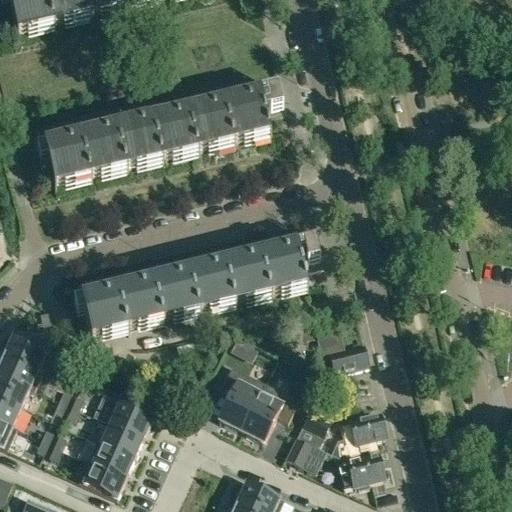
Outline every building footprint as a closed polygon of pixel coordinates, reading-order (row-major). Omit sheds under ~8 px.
[(7,0),(18,44),(198,0),(7,0)] [(419,0),(423,12),(429,10),(471,0),(419,0)] [(286,122),(283,108),(282,109),(278,96),(44,152),(55,197),(271,144),(267,126),(286,122)] [(323,274),(320,261),(318,261),(315,248),(73,306),(77,321),(84,319),(91,349),(308,296),(306,291),(307,291),(305,285),(303,279),(323,274)] [(40,320),(42,332),(50,331),(48,319),(40,320)] [(311,330),(292,334),(296,349),(315,344),(311,330)] [(334,382),(368,374),(363,353),(344,357),(338,333),(315,338),(321,365),(330,363),(334,382)] [(5,360),(38,375),(48,354),(34,348),(36,343),(20,336),(18,341),(14,339),(5,360)] [(5,360),(0,369),(0,381),(30,395),(38,375),(5,360)] [(241,439),(260,400),(239,389),(244,379),(231,373),(220,396),(231,401),(218,427),(241,439)] [(0,404),(21,414),(30,395),(0,381),(0,404)] [(58,407),(66,411),(71,400),(63,396),(58,407)] [(260,400),(241,439),(263,450),(276,424),(287,429),(299,407),(286,401),(282,411),(260,400)] [(71,413),(79,417),(84,406),(76,402),(71,413)] [(0,404),(0,428),(12,434),(21,414),(0,404)] [(66,411),(58,407),(54,418),(61,422),(66,411)] [(119,410),(109,430),(143,446),(153,425),(119,410)] [(79,417),(71,413),(66,424),(74,428),(79,417)] [(329,429),(310,420),(297,444),(317,454),(329,429)] [(355,452),(385,445),(379,421),(350,428),(350,430),(340,432),(345,453),(355,451),(355,452)] [(0,453),(3,455),(12,434),(0,428),(0,453)] [(143,446),(109,430),(101,450),(135,465),(143,446)] [(41,447),(48,450),(53,439),(46,436),(41,447)] [(58,442),(54,453),(61,456),(66,445),(58,442)] [(302,475),(313,453),(295,444),(285,466),(302,475)] [(48,450),(41,447),(36,458),(43,461),(48,450)] [(135,465),(101,450),(92,470),(126,485),(135,465)] [(61,456),(54,453),(49,464),(56,467),(61,456)] [(367,491),(383,487),(382,484),(384,483),(382,475),(380,475),(377,462),(348,468),(348,470),(338,473),(344,495),(353,492),(354,494),(357,493),(358,495),(368,493),(367,491)] [(126,485),(92,470),(82,491),(116,506),(126,485)] [(0,511),(1,511),(3,511),(12,490),(0,485),(0,511)] [(236,511),(237,511),(276,511),(279,506),(245,491),(236,511)]
